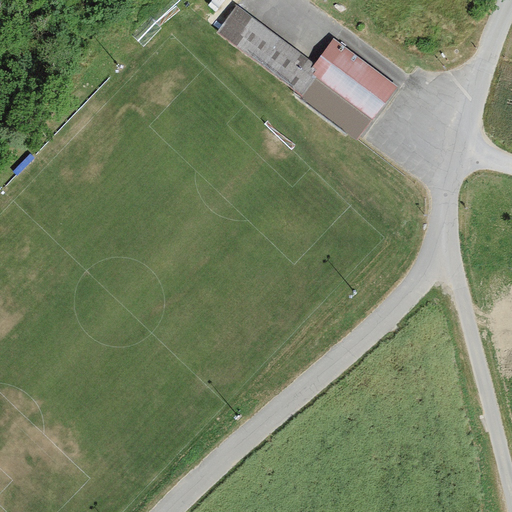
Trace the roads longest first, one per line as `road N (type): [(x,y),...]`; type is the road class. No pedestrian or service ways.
road 1 (track): [(440,245),(370,332),(176,511)]
road 2 (unclassified): [(440,245),(511,496)]
road 3 (residential): [(511,0),(477,88),(440,245)]
